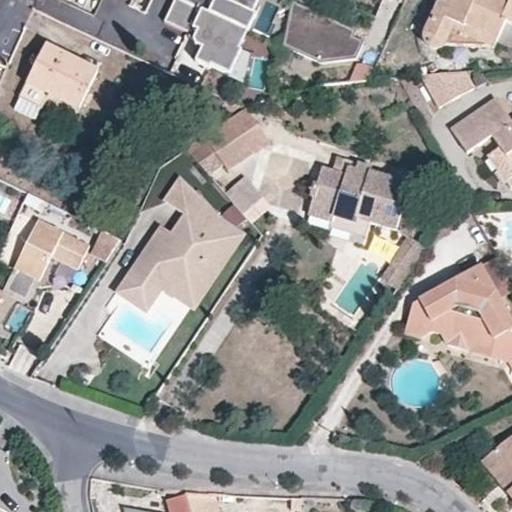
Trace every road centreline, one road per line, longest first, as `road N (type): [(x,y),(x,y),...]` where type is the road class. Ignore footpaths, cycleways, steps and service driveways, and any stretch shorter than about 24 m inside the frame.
road 1 (residential): [(455,511),(420,487),(369,472),(243,462),(57,428)]
road 2 (unknown): [(158,447),(288,228)]
road 3 (residential): [(37,0),(166,55)]
